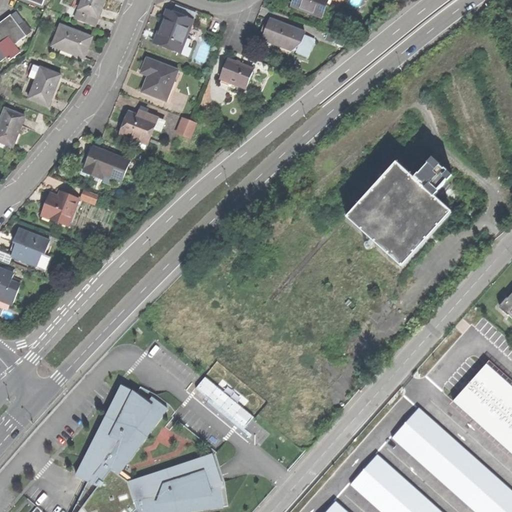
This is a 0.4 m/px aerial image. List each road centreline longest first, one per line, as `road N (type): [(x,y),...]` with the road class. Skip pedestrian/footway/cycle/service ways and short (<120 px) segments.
road 1 (primary): [(43,394),(223,208),(472,0)]
road 2 (primary): [(437,0),(202,190),(87,304)]
road 3 (unclassified): [(511,241),(272,511)]
road 4 (residential): [(2,206),(89,107),(140,0)]
